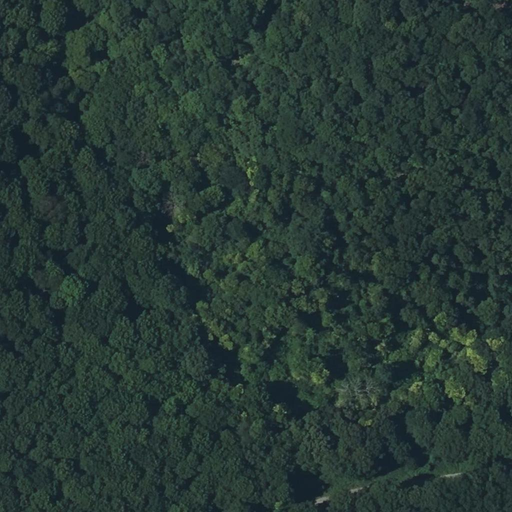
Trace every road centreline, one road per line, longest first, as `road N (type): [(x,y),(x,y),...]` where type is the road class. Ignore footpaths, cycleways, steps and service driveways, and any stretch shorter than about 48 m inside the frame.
road 1 (track): [(80,13),(124,67),(202,138),(253,164),(312,179),(511,159)]
road 2 (unclassified): [(299,511),(341,495),(511,469)]
